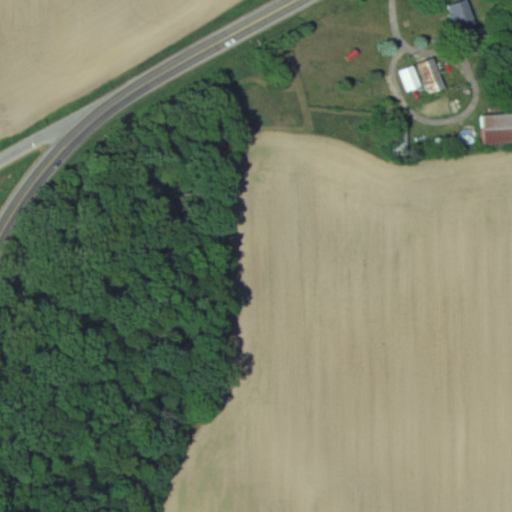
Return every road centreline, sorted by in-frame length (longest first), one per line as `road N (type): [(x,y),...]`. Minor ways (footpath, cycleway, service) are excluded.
road 1 (primary): [(295,0),(99,115),(53,157),(0,232)]
road 2 (residential): [(149,80),(0,160)]
